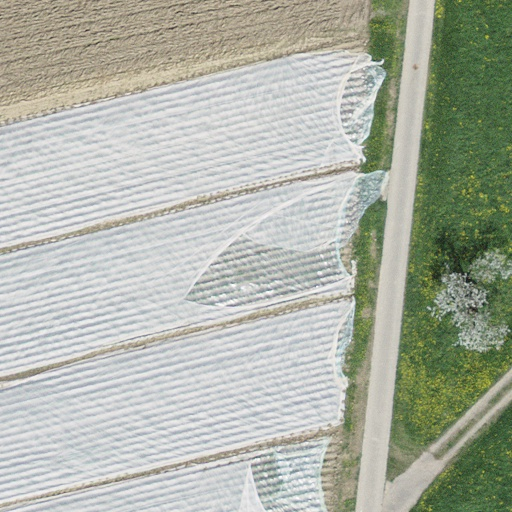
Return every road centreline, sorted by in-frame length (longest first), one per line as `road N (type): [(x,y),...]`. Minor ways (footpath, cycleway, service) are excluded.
road 1 (track): [(372,511),(424,0)]
road 2 (track): [(511,383),(381,511)]
